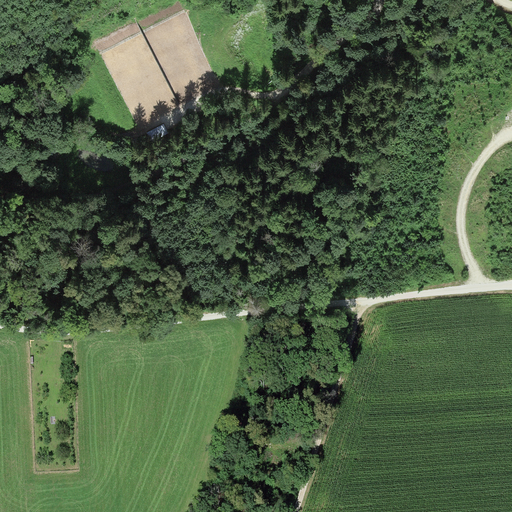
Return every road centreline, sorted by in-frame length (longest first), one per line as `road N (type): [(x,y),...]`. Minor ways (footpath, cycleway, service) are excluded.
road 1 (track): [(0,325),(49,332),(123,327),(511,285)]
road 2 (track): [(0,175),(61,192),(127,187),(255,121),(376,13),(379,0)]
road 3 (track): [(360,302),(294,511)]
road 4 (track): [(107,0),(0,82)]
